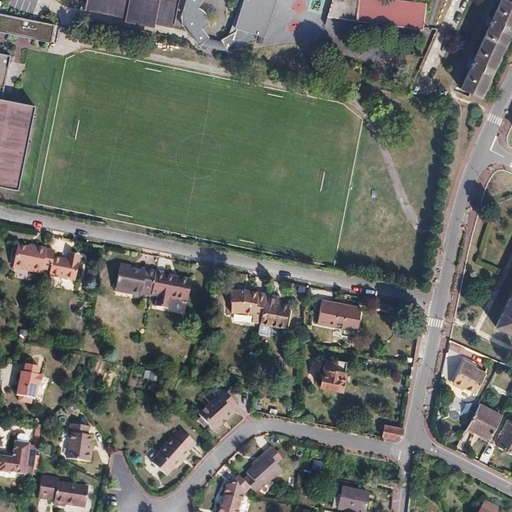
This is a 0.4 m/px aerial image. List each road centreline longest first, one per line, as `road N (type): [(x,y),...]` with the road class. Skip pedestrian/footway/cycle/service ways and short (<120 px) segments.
road 1 (unclassified): [(439,303),(0,216)]
road 2 (unclassified): [(405,453),(253,427),(166,511)]
road 3 (residential): [(481,150),(439,303)]
road 4 (residential): [(439,303),(409,438)]
